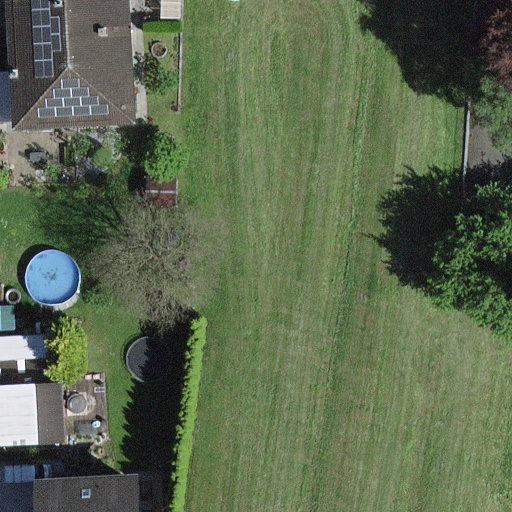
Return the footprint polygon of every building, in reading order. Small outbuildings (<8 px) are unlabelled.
[(0,0),(0,3),(34,2),(35,30),(151,25),(149,0),(0,0)] [(151,25),(35,30),(36,62),(10,63),(12,111),(39,110),(40,122),(156,117),(151,25)] [(46,151),(17,145),(11,180),(39,185),(46,151)] [(0,356),(0,381),(32,381),(32,356),(0,356)] [(52,388),(0,389),(0,454),(31,454),(30,443),(55,442),(54,430),(94,429),(93,391),(52,392),(52,388)] [(139,511),(139,479),(40,481),(40,511),(139,511)]
